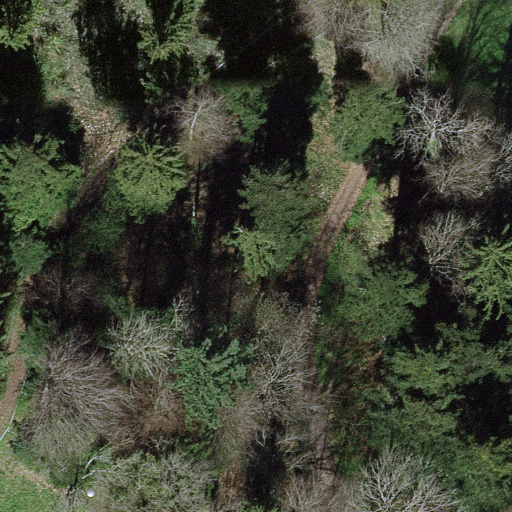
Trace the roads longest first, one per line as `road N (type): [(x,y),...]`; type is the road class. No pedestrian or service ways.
road 1 (track): [(452,0),(314,285),(303,379),(337,511)]
road 2 (track): [(335,0),(58,216),(41,240),(0,361)]
